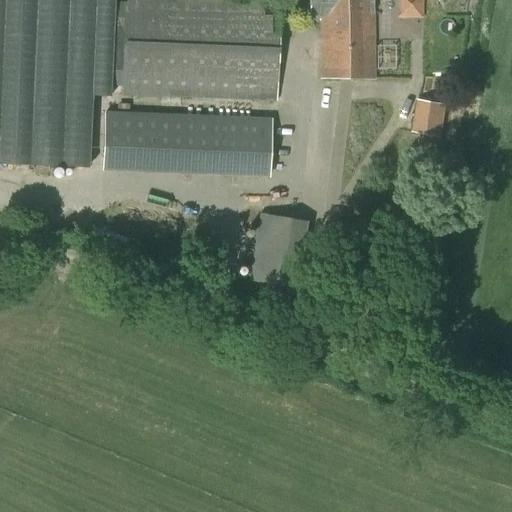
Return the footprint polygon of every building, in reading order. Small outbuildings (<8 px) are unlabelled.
[(275,101),(279,1),(255,0),(112,0),(108,96),(275,101)] [(308,0),(309,16),(321,16),(321,79),(373,79),(373,5),(370,5),(370,0),(308,0)] [(423,18),(423,0),(398,0),(398,18),(423,18)] [(441,137),(447,105),(417,100),(411,132),(441,137)] [(267,176),(270,120),(104,112),(101,168),(267,176)] [(258,213),(249,280),(301,287),(310,220),(258,213)]
